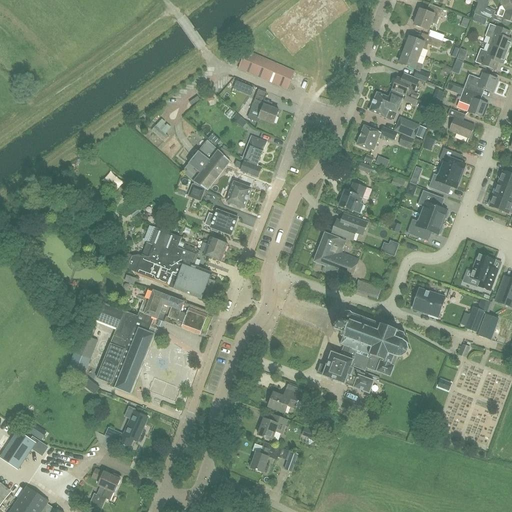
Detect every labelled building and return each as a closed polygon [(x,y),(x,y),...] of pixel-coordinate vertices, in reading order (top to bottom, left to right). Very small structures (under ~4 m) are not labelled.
[(479,0),(478,3),(474,13),(484,17),(490,0),(479,0)] [(494,15),(492,20),(510,27),(511,22),(511,0),(499,0),(506,11),(503,18),(494,15)] [(419,10),(414,25),(428,30),(431,22),(436,24),(439,17),(440,18),(443,9),(429,4),(426,12),(419,10)] [(490,46),(507,52),(511,40),(500,36),(503,29),(490,24),(485,36),(493,39),(490,46)] [(410,37),(405,50),(419,56),(422,48),(426,50),(428,44),(439,49),(442,41),(429,37),(429,36),(422,34),(420,41),(410,37)] [(503,64),(507,52),(490,46),(488,52),(480,49),(475,63),(488,68),(491,60),(503,64)] [(419,56),(405,50),(400,64),(417,70),(414,77),(427,82),(430,75),(420,71),(423,65),(417,63),(419,56)] [(294,72),(246,51),(238,69),(287,90),(294,72)] [(457,60),(453,71),(457,72),(459,67),(463,67),(463,62),(457,60)] [(469,75),(464,88),(478,94),(480,88),(492,93),(497,79),(483,73),(481,79),(469,75)] [(414,93),(419,79),(404,74),(402,79),(397,77),(392,90),(408,97),(409,93),(411,93),(410,96),(417,99),(419,95),(414,93)] [(236,81),(233,88),(239,91),(243,83),(236,81)] [(478,94),(464,88),(459,102),(470,106),(468,112),(482,118),(488,104),(476,99),(478,94)] [(274,124),(279,111),(270,108),(272,104),(264,101),(267,94),(259,91),(248,119),(257,122),(259,119),(274,124)] [(404,97),(391,92),(389,98),(377,93),(369,111),(393,121),(404,97)] [(449,131),(469,139),(475,126),(463,121),(466,115),(450,109),(447,115),(454,118),(449,131)] [(419,127),(401,119),(396,130),(414,138),(419,127)] [(151,131),(163,142),(168,137),(156,125),(151,131)] [(383,136),(394,140),(397,133),(383,127),(380,133),(379,133),(379,132),(365,126),(357,145),(371,151),(373,152),(379,139),(381,140),(383,136)] [(417,136),(423,139),(427,129),(421,126),(417,136)] [(408,144),(406,148),(410,150),(414,140),(403,135),(400,141),(408,144)] [(242,160),(257,166),(267,142),(251,136),(242,160)] [(433,146),(435,140),(428,137),(426,143),(433,146)] [(208,191),(216,180),(219,176),(224,170),(227,166),(230,163),(230,162),(207,141),(182,172),(194,182),(194,183),(205,189),(208,191)] [(441,169),(461,177),(465,165),(453,160),(456,153),(444,149),(439,160),(444,162),(441,169)] [(371,164),(374,158),(367,155),(364,161),(371,164)] [(257,166),(242,160),(245,161),(243,164),(237,162),(235,166),(242,169),(241,171),(243,172),(257,177),(259,177),(261,170),(260,167),(257,166)] [(370,174),(372,167),(361,163),(358,170),(370,174)] [(456,189),(461,177),(441,169),(438,176),(434,175),(429,188),(441,193),(444,184),(456,189)] [(511,174),(504,171),(504,172),(502,172),(499,178),(501,179),(500,183),(511,188),(511,174)] [(108,179),(115,184),(121,177),(114,172),(108,179)] [(245,176),(239,174),(237,180),(243,183),(245,176)] [(219,176),(216,180),(232,187),(227,202),(242,208),(244,207),(251,190),(250,188),(219,176)] [(193,185),(189,194),(202,199),(205,190),(204,190),(205,189),(194,183),(193,186),(193,185)] [(360,203),(366,188),(353,183),(350,193),(345,191),(339,206),(352,211),(360,214),(363,204),(360,203)] [(511,188),(500,183),(498,188),(496,187),(493,194),(495,195),(511,201),(511,188)] [(434,206),(437,197),(423,191),(418,205),(423,207),(421,215),(443,223),(445,219),(447,219),(449,213),(447,212),(448,211),(434,206)] [(489,205),(491,206),(490,207),(509,215),(510,214),(511,214),(511,209),(511,207),(511,201),(495,195),(493,200),(491,199),(489,205)] [(218,231),(231,236),(238,218),(217,210),(210,228),(212,228),(211,230),(218,233),(218,231)] [(443,223),(421,215),(418,222),(413,220),(407,234),(421,239),(425,230),(438,235),(439,234),(441,235),(443,228),(441,228),(443,223)] [(333,231),(332,233),(353,241),(356,232),(362,235),(367,223),(351,217),(349,225),(337,220),(336,222),(333,223),(330,228),(333,231)] [(126,253),(123,259),(127,261),(129,262),(128,266),(130,270),(136,272),(135,273),(174,288),(201,299),(203,292),(210,294),(215,282),(208,280),(211,273),(194,266),(199,253),(194,251),(195,249),(185,245),(186,243),(180,241),(177,237),(155,228),(149,243),(148,242),(142,256),(138,255),(133,256),(130,254),(126,253)] [(359,260),(342,253),(341,253),(346,241),(325,233),(314,262),(315,263),(315,262),(326,267),(324,272),(350,282),(359,260)] [(204,255),(222,261),(228,245),(210,238),(204,255)] [(495,261),(479,255),(470,278),(480,282),(478,287),(491,292),(498,271),(492,269),(495,261)] [(511,279),(506,278),(503,288),(501,287),(496,302),(511,307),(511,279)] [(445,298),(419,289),(413,309),(429,315),(428,316),(437,319),(438,318),(445,298)] [(142,308),(140,312),(155,318),(160,320),(164,322),(165,322),(200,335),(206,336),(213,317),(212,317),(213,313),(209,311),(153,291),(153,292),(149,290),(146,298),(144,301),(142,308)] [(96,300),(89,318),(117,329),(116,331),(97,379),(111,384),(110,386),(115,388),(115,389),(131,395),(155,335),(149,332),(155,318),(140,312),(138,317),(129,313),(96,300)] [(465,313),(461,325),(466,327),(465,329),(477,333),(485,312),(473,307),(470,315),(465,313)] [(340,356),(353,361),(351,366),(365,371),(366,368),(377,371),(377,372),(390,377),(394,366),(396,359),(397,359),(398,357),(402,357),(402,360),(403,359),(403,357),(406,355),(408,356),(409,356),(407,354),(408,350),(411,350),(411,349),(409,349),(408,345),(409,344),(409,343),(407,344),(404,341),(405,339),(404,339),(405,337),(407,337),(407,336),(405,336),(404,334),(405,333),(405,332),(404,334),(400,332),(398,331),(398,329),(397,329),(397,331),(383,325),(383,323),(382,323),(382,325),(373,322),(374,320),(373,320),(364,317),(365,317),(364,316),(363,318),(354,315),(355,313),(354,313),(353,314),(351,312),(351,311),(350,311),(350,312),(347,312),(346,311),(346,312),(344,315),(343,314),(342,315),(344,316),(343,319),(342,319),(342,320),(343,320),(344,320),(343,322),(340,320),(340,319),(339,319),(339,320),(337,319),(337,321),(338,321),(335,330),(334,329),(333,330),(335,331),(334,332),(335,332),(336,331),(341,333),(341,334),(341,335),(341,336),(342,337),(343,337),(344,337),(341,344),(340,343),(339,344),(341,345),(340,347),(341,347),(342,345),(344,346),(340,356)] [(498,320),(486,315),(479,336),(491,340),(498,320)] [(95,347),(98,340),(82,334),(79,341),(95,347)] [(95,347),(79,341),(75,353),(91,359),(95,347)] [(466,358),(470,347),(463,345),(459,355),(466,358)] [(75,353),(67,371),(83,378),(91,359),(75,353)] [(350,368),(351,366),(353,361),(340,356),(332,353),(326,367),(320,365),(317,374),(323,376),(323,377),(344,385),(345,384),(354,388),(353,388),(369,394),(374,382),(363,378),(365,375),(360,373),(360,372),(350,368)] [(162,364),(164,375),(174,374),(172,362),(162,364)] [(452,383),(440,378),(437,386),(449,391),(452,383)] [(99,388),(89,380),(84,386),(95,394),(99,388)] [(288,406),(289,406),(295,408),(300,395),(305,397),(307,392),(289,385),(284,397),(274,393),(269,407),(285,413),(288,406)] [(149,418),(134,411),(124,436),(122,435),(119,442),(131,448),(134,442),(138,443),(149,418)] [(287,420),(274,416),(272,422),(264,419),(258,435),(272,440),(275,432),(282,434),(287,420)] [(314,445),(318,432),(310,429),(305,442),(314,445)] [(18,432),(1,458),(18,469),(19,468),(32,449),(42,456),(48,448),(33,438),(31,441),(18,432)] [(317,438),(313,446),(323,451),(327,443),(317,438)] [(260,454),(256,453),(251,469),(264,473),(269,457),(277,460),(279,456),(287,458),(289,451),(281,448),(264,442),(263,447),(262,447),(260,454)] [(50,448),(54,461),(66,458),(62,444),(50,448)] [(292,473),(298,455),(290,452),(284,470),(292,473)] [(61,467),(67,464),(65,459),(59,461),(61,467)] [(92,478),(100,481),(98,485),(100,486),(97,495),(95,494),(89,507),(100,511),(106,499),(111,501),(110,500),(113,492),(115,493),(121,479),(120,479),(121,477),(114,474),(113,476),(104,472),(104,473),(96,469),(92,478)] [(0,507),(12,492),(0,482),(0,507)] [(62,511),(53,508),(47,504),(49,502),(27,487),(10,511),(62,511)]
